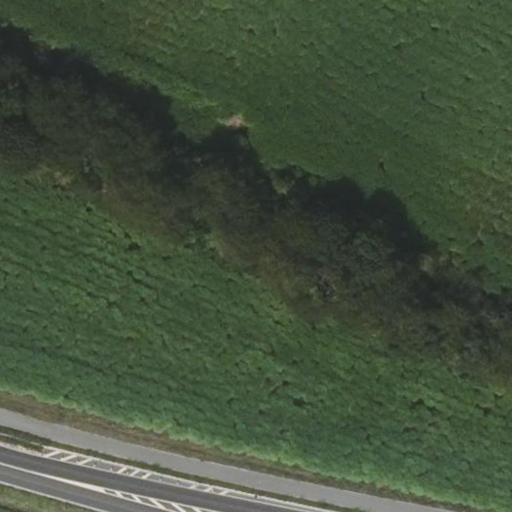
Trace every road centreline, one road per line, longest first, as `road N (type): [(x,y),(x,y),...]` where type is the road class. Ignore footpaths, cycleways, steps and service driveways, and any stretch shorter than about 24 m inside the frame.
road 1 (primary): [(259,511),(20,468)]
road 2 (primary): [(20,468),(51,487),(134,511)]
